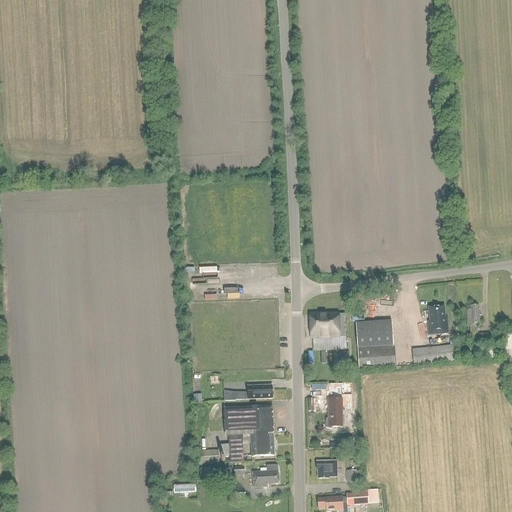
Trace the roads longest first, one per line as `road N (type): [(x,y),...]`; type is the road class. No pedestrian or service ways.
road 1 (tertiary): [(296,290),(282,0)]
road 2 (tertiary): [(299,511),(296,290)]
road 3 (unclassified): [(296,290),(511,265)]
